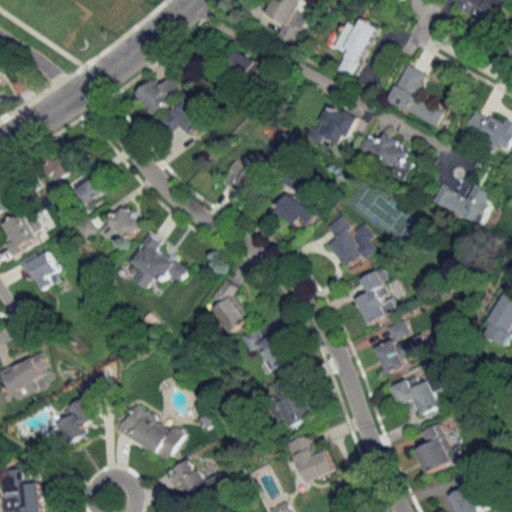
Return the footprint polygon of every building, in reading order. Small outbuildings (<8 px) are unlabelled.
[(295,43),(304,24),(311,27),(315,19),(305,14),(311,2),(307,0),(274,0),(269,13),(286,21),(279,35),(295,43)] [(458,8),(498,27),(511,0),(510,0),(456,0),(461,2),(458,8)] [(381,27),(364,18),(360,26),(350,22),(337,47),(349,53),(341,70),(356,78),(381,27)] [(229,67),(265,86),(274,69),(239,49),(229,67)] [(427,73),(409,64),(391,101),(439,125),(447,110),(416,95),(427,73)] [(173,78),(164,85),(157,78),(139,93),(157,115),(184,92),(173,78)] [(161,123),(181,146),(207,124),(187,100),(161,123)] [(315,134),(345,148),(359,117),(329,103),(315,134)] [(469,129),(507,147),(511,136),(511,125),(479,109),(469,129)] [(383,142),(371,135),(361,154),(408,180),(417,163),(409,159),(415,148),(388,133),(383,142)] [(54,180),(77,172),(68,146),(45,154),(54,180)] [(229,184),(263,200),(272,181),(238,164),(229,184)] [(109,197),(93,172),(73,185),(89,210),(109,197)] [(438,202),(484,224),(498,194),(479,184),(473,198),(446,185),(438,202)] [(0,213),(19,203),(9,186),(0,191),(0,213)] [(277,211),(306,231),(320,212),(291,191),(277,211)] [(119,229),(129,240),(145,225),(127,206),(101,230),(109,238),(119,229)] [(7,219),(12,250),(40,245),(38,230),(39,230),(37,214),(7,219)] [(379,249),(370,236),(363,241),(345,214),(329,226),(338,240),(333,243),(350,269),(379,249)] [(88,239),(99,229),(90,218),(78,228),(88,239)] [(190,269),(161,252),(166,242),(151,233),(133,262),(142,267),(135,280),(148,288),(155,277),(165,284),(171,274),(183,281),(190,269)] [(44,290),(65,278),(49,249),(28,260),(44,290)] [(372,325),(403,310),(382,269),(364,279),(371,293),(359,298),(372,325)] [(235,293),(240,290),(234,281),(209,297),(233,332),(253,319),(235,293)] [(490,323),(494,325),(489,335),(510,346),(511,341),(511,287),(510,286),(490,323)] [(391,374),(410,366),(398,339),(379,347),(391,374)] [(3,369),(15,399),(46,386),(41,376),(50,372),(42,353),(3,369)] [(395,386),(402,405),(419,399),(424,414),(443,407),(430,372),(395,386)] [(300,374),(275,384),(292,427),(317,417),(300,374)] [(72,407),(77,414),(49,432),(61,451),(90,432),(86,425),(100,416),(88,396),(72,407)] [(167,462),(188,433),(175,423),(173,426),(139,402),(121,428),(167,462)] [(430,474),(463,459),(446,422),(424,432),(429,444),(419,449),(430,474)] [(289,443),(304,478),(335,466),(328,449),(318,454),(310,434),(289,443)] [(226,488),(220,473),(206,480),(197,459),(175,469),(190,504),(226,488)] [(25,511),(42,511),(42,480),(32,480),(31,468),(5,469),(6,511),(25,511)] [(454,493),(461,511),(484,511),(492,509),(481,482),(454,493)]
